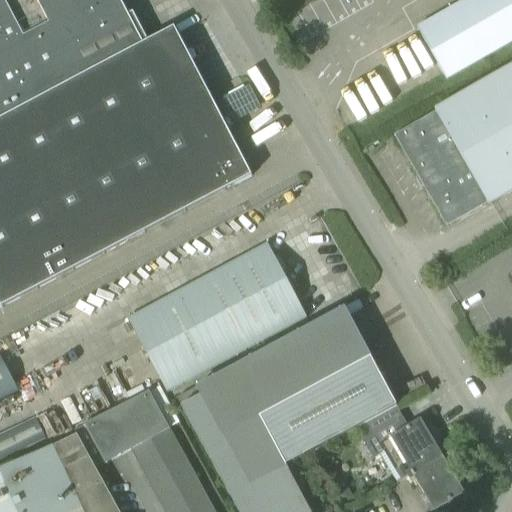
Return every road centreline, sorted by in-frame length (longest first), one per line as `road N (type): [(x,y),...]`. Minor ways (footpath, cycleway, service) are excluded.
road 1 (unclassified): [(511,466),(235,0)]
road 2 (unknown): [(394,267),(511,202)]
